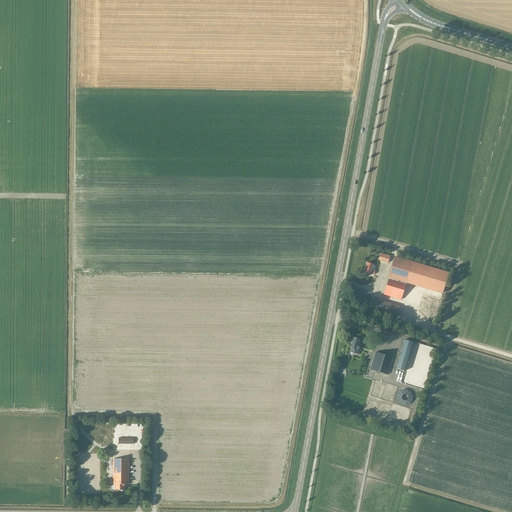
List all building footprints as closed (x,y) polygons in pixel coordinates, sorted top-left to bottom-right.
[(381,254),(379,260),(388,263),(390,256),(381,254)] [(401,300),(406,283),(412,263),(395,258),(384,295),(401,300)] [(374,275),(375,271),(371,270),(373,265),(367,263),(364,274),(370,275),(370,274),(374,275)] [(412,263),(406,283),(442,293),(448,274),(412,263)] [(396,318),(399,307),(372,298),(369,309),(396,318)] [(354,338),(351,349),(351,351),(354,352),(354,353),(359,355),(362,346),(358,345),(359,340),(358,340),(359,338),(355,337),(355,338),(354,338)] [(404,340),(396,369),(404,372),(413,343),(404,340)] [(387,375),(392,358),(375,353),(370,370),(387,375)] [(129,460),(114,459),(113,484),(115,484),(115,490),(125,491),(125,485),(128,485),(129,460)]
